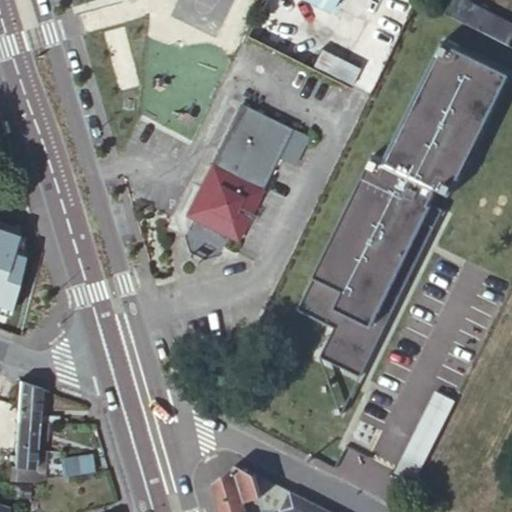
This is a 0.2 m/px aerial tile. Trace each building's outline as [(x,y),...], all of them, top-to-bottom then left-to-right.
[(310,0),(329,9),(333,0),(310,0)] [(511,24),(464,0),(452,0),(446,12),(479,29),(480,29),(507,43),(511,33),(511,24)] [(382,162),(373,157),(295,310),(332,329),(317,356),(357,376),(431,227),(418,221),(436,187),(449,195),(510,75),(443,42),(382,162)] [(311,67),(349,85),(355,72),(317,54),(311,67)] [(275,156),(288,130),(237,105),(181,216),(233,241),(275,156)] [(302,137),(288,130),(275,156),(289,163),(302,137)] [(40,389),(20,382),(17,420),(37,421),(52,421),(57,422),(58,412),(38,411),(40,389)] [(414,478),(452,399),(434,391),(395,470),(414,478)] [(37,421),(17,420),(15,443),(36,445),(37,421)] [(52,421),(37,421),(36,445),(50,446),(52,421)] [(36,445),(15,443),(14,457),(11,480),(14,480),(32,481),(34,481),(36,445)] [(34,481),(47,480),(50,446),(36,445),(34,481)] [(213,484),(221,511),(244,511),(242,503),(261,498),(257,483),(255,472),(239,464),(213,484)] [(32,481),(14,480),(12,496),(31,498),(32,481)] [(286,511),(333,511),(290,490),(280,508),(286,511)]
